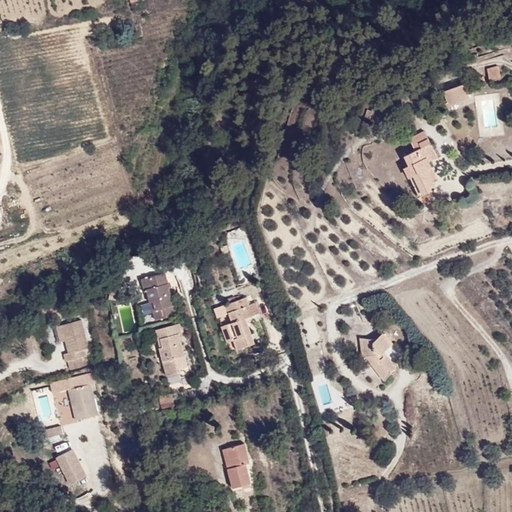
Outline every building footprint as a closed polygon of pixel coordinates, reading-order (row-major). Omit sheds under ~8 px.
[(499,64),(487,67),(490,81),(502,78),(499,64)] [(444,87),(448,104),(470,98),(466,82),(444,87)] [(429,161),(438,157),(424,129),(409,136),(415,148),(404,153),(409,163),(404,165),(419,195),(441,184),(429,161)] [(166,270),(143,276),(153,318),(177,313),(166,270)] [(247,296),(214,305),(218,322),(220,322),(226,341),(234,339),(236,349),(255,343),(248,316),(260,313),(257,300),(249,303),(247,296)] [(139,303),(143,323),(154,320),(150,301),(139,303)] [(78,316),(58,321),(62,335),(65,346),(61,348),(63,356),(79,352),(90,349),(88,342),(85,343),(78,316)] [(293,324),(296,376),(320,375),(317,318),(302,318),(302,323),(293,324)] [(58,321),(53,322),(57,336),(62,335),(58,321)] [(179,322),(155,328),(170,391),(192,386),(190,379),(183,381),(180,367),(189,364),(179,322)] [(372,355),(374,376),(394,375),(391,335),(359,337),(361,356),(372,355)] [(63,356),(67,364),(81,360),(79,352),(63,356)] [(80,385),(67,388),(74,419),(100,414),(94,383),(97,383),(94,370),(77,373),(80,385)] [(40,426),(58,422),(49,386),(32,390),(40,426)] [(162,405),(173,404),(172,396),(161,396),(162,405)] [(74,422),(71,401),(58,403),(61,424),(74,422)] [(44,428),(45,436),(63,433),(61,424),(44,428)] [(232,487),(254,481),(242,442),(221,448),(232,487)] [(74,447),(56,454),(68,484),(87,476),(74,447)]
